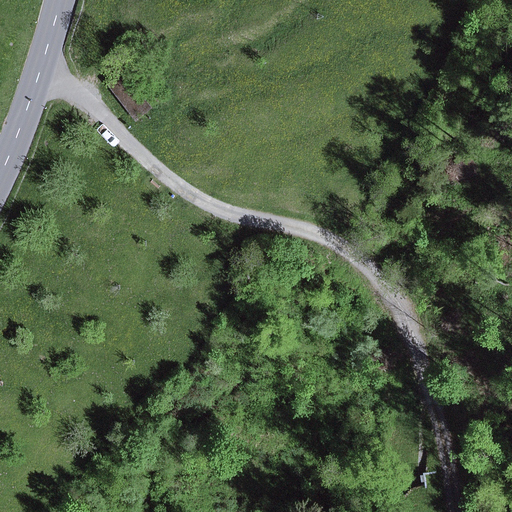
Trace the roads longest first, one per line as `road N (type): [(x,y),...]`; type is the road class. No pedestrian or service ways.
road 1 (track): [(39,70),(189,193),(220,210),(332,238),(376,272),(411,325),(457,511)]
road 2 (secondary): [(58,0),(0,177)]
